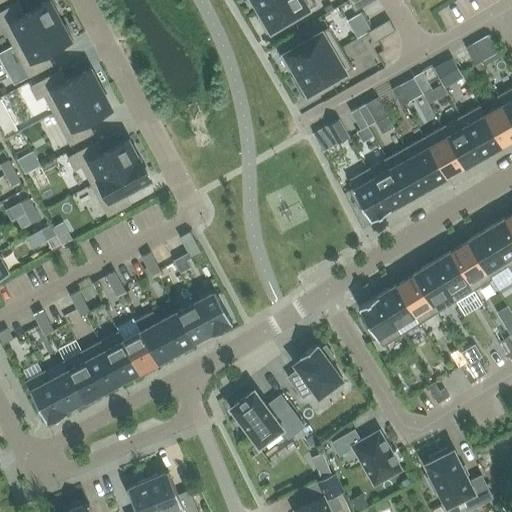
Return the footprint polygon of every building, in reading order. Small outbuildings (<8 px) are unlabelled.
[(0,12),(0,20),(13,45),(59,20),(59,19),(58,19),(56,14),(59,13),(52,0),(49,0),(25,13),(19,3),(0,12)] [(252,0),(257,9),(258,11),(276,0),(252,0)] [(276,0),(258,11),(259,12),(261,15),(257,18),(266,33),(316,4),(313,0),(276,0)] [(348,0),(355,11),(373,0),(348,0)] [(367,32),(374,43),(395,30),(389,19),(367,32)] [(59,20),(13,45),(29,76),(52,64),(46,53),(73,39),(66,25),(62,27),(60,22),(59,20)] [(293,69),(295,72),(294,73),(295,74),(341,47),(329,27),(279,56),(289,72),(293,69)] [(477,52),(472,44),(465,47),(470,56),(477,52)] [(295,74),(296,76),(297,76),(308,95),(353,68),(341,47),(295,74)] [(470,56),(475,65),(482,61),(477,52),(470,56)] [(452,59),(445,63),(455,80),(461,77),(452,59)] [(434,77),(441,73),(436,64),(429,68),(434,77)] [(44,95),(54,114),(100,89),(100,88),(99,88),(89,69),(66,82),(60,71),(30,86),(37,99),(44,95)] [(423,72),(414,77),(423,93),(423,94),(432,89),(423,72)] [(441,73),(434,77),(438,86),(445,82),(441,73)] [(397,97),(404,93),(399,85),(392,89),(397,97)] [(511,86),(497,96),(502,104),(511,121),(511,86)] [(101,90),(100,89),(54,114),(70,145),(93,133),(87,122),(111,109),(101,90)] [(404,93),(397,97),(402,106),(409,102),(404,93)] [(368,125),(375,121),(365,104),(358,108),(368,125)] [(502,144),(511,138),(511,121),(502,104),(485,114),(484,114),(501,145),(502,144)] [(502,144),(501,145),(484,114),(485,114),(480,105),(460,116),(483,156),(502,145),(502,144)] [(351,112),(361,129),(368,125),(358,108),(351,112)] [(483,156),(460,116),(442,127),(464,166),(463,166),(464,167),(483,156)] [(327,126),(337,143),(348,136),(339,119),(327,126)] [(446,176),(463,166),(464,166),(442,127),(424,137),(446,176)] [(314,133),(318,142),(326,138),(321,129),(314,133)] [(446,176),(424,137),(405,147),(427,187),(447,176),(446,176)] [(92,184),(139,159),(138,158),(130,143),(129,144),(127,140),(103,152),(97,142),(68,157),(74,169),(81,165),(92,184)] [(386,158),(409,198),(427,187),(405,147),(386,158)] [(409,198),(386,158),(367,168),(390,208),(409,198)] [(139,159),(92,184),(108,215),(130,203),(124,192),(149,179),(139,159)] [(0,164),(6,175),(14,170),(9,160),(0,164)] [(390,208),(367,168),(348,179),(353,188),(349,190),(359,208),(363,206),(371,219),(390,208)] [(14,170),(6,175),(11,186),(20,181),(14,170)] [(26,213),(35,208),(29,198),(20,202),(26,213)] [(274,206),(261,221),(274,233),(287,218),(274,206)] [(35,208),(26,213),(32,224),(40,219),(35,208)] [(505,218),(505,217),(486,229),(508,266),(509,268),(511,266),(511,230),(505,218)] [(41,229),(47,240),(56,235),(50,225),(41,229)] [(467,241),(468,241),(490,277),(508,266),(486,229),(467,240),(467,241)] [(179,236),(190,257),(201,252),(190,231),(179,236)] [(468,241),(467,241),(451,251),(450,251),(474,290),(492,279),(490,277),(468,241)] [(432,262),(456,301),(474,290),(450,251),(451,251),(450,250),(432,262)] [(147,267),(156,262),(150,252),(142,256),(147,267)] [(0,254),(0,276),(9,272),(0,254)] [(147,267),(153,277),(162,273),(156,262),(147,267)] [(413,274),(414,274),(437,312),(456,301),(432,262),(413,273),(413,274)] [(111,286),(120,281),(114,271),(106,275),(111,286)] [(413,274),(397,284),(396,285),(420,323),(437,312),(414,274),(413,274)] [(120,281),(111,286),(117,297),(126,292),(120,281)] [(377,295),(401,334),(420,323),(396,285),(397,284),(396,284),(377,295)] [(75,305),(84,301),(78,290),(70,295),(75,305)] [(211,332),(212,333),(232,322),(215,290),(195,300),(212,332),(211,332)] [(377,295),(359,307),(367,320),(362,322),(373,340),(377,337),(382,346),(401,334),(377,295)] [(193,342),(211,332),(212,332),(195,300),(176,311),(193,342)] [(84,301),(75,305),(81,316),(90,311),(84,301)] [(48,320),(42,309),(34,314),(39,324),(48,320)] [(193,342),(176,311),(158,320),(175,352),(193,342)] [(39,324),(45,335),(54,330),(48,320),(39,324)] [(175,352),(158,320),(140,330),(157,361),(175,352)] [(0,331),(0,336),(4,343),(13,339),(7,328),(0,331)] [(121,380),(139,371),(122,339),(123,339),(118,330),(100,340),(121,380)] [(140,330),(123,339),(122,339),(139,371),(157,361),(140,330)] [(505,350),(511,346),(511,345),(507,337),(500,342),(505,350)] [(100,340),(82,350),(103,390),(121,380),(100,340)] [(298,369),(288,376),(303,397),(313,389),(318,396),(342,379),(329,360),(334,356),(326,345),(320,349),(317,344),(317,343),(300,355),(301,356),(302,357),(294,363),(298,369)] [(467,362),(472,371),(477,379),(486,373),(478,359),(482,356),(475,343),(461,352),(467,362)] [(103,390),(82,350),(63,360),(67,369),(68,368),(85,400),(103,390)] [(467,362),(460,366),(470,383),(477,379),(472,371),(467,362)] [(85,400),(68,368),(67,369),(50,378),(49,378),(66,410),(67,409),(85,400)] [(67,409),(66,410),(49,378),(50,378),(46,369),(25,380),(47,421),(67,410),(67,409)] [(440,390),(434,382),(427,386),(433,394),(440,390)] [(440,390),(433,394),(438,403),(449,396),(444,388),(440,390)] [(231,406),(230,407),(231,408),(258,444),(258,445),(259,446),(260,445),(282,429),(288,437),(304,426),(285,400),(270,411),(255,390),(254,389),(253,390),(231,406)] [(415,395),(406,400),(411,409),(420,404),(415,395)] [(339,454),(353,446),(374,483),(401,469),(379,430),(361,441),(354,430),(332,442),(339,454)] [(445,504),(446,506),(448,505),(473,492),(479,504),(492,498),(481,475),(470,481),(467,475),(462,465),(454,450),(455,450),(454,448),(452,449),(452,450),(448,451),(446,448),(428,457),(430,460),(427,462),(426,462),(424,463),(425,465),(426,465),(431,475),(427,477),(435,492),(438,490),(445,504)] [(171,511),(184,507),(178,493),(168,470),(147,478),(161,511),(171,511)] [(318,499),(295,510),(295,511),(331,511),(342,507),(337,496),(336,495),(344,492),(336,474),(311,485),(318,499)] [(161,511),(147,478),(127,487),(137,511),(161,511)] [(178,493),(184,507),(186,511),(195,511),(198,511),(189,489),(178,493)] [(390,511),(386,501),(364,511),(390,511)] [(68,511),(92,511),(89,503),(68,511)]
